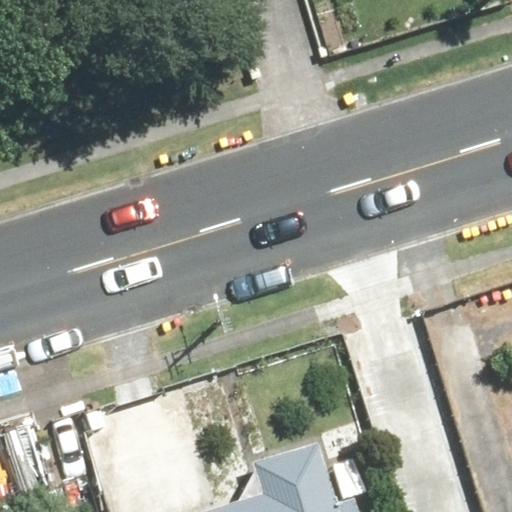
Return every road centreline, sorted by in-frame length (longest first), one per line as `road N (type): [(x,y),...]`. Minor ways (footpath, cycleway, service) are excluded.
road 1 (secondary): [(0,283),(333,176)]
road 2 (secondary): [(333,176),(511,124)]
road 3 (residential): [(333,176),(277,0)]
